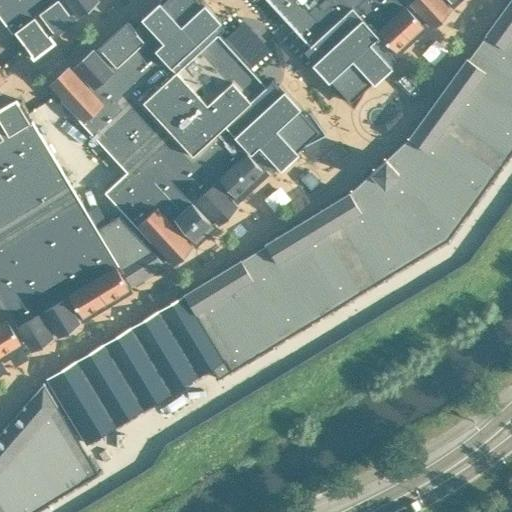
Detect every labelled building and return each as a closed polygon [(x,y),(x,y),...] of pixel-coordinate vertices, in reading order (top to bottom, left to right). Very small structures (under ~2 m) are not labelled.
[(48,36),(49,36),(22,0),(0,0),(0,17),(23,48),(24,50),(29,56),(32,53),(33,54),(51,40),(48,36)] [(22,0),(49,36),(54,32),(54,33),(73,19),(70,15),(76,11),(91,0),(22,0)] [(112,38),(99,49),(141,96),(170,69),(175,74),(207,44),(218,34),(224,29),(197,0),(165,0),(134,29),(128,23),(112,38)] [(268,0),(310,45),(351,7),(358,0),(268,0)] [(374,0),(358,0),(351,7),(392,52),(395,49),(395,50),(409,37),(374,0)] [(404,0),(374,0),(409,37),(425,22),(404,0)] [(445,0),(404,0),(425,22),(427,20),(430,23),(445,9),(447,7),(450,5),(445,0)] [(310,45),(304,50),(306,53),(337,86),(334,89),(353,104),(366,87),(396,59),(390,54),(392,52),(351,7),(310,45)] [(511,12),(505,8),(487,34),(511,52),(511,12)] [(170,69),(141,96),(156,114),(186,87),(204,106),(207,103),(248,65),(218,34),(207,44),(175,74),(170,69)] [(511,52),(487,34),(468,59),(511,91),(511,52)] [(99,49),(76,71),(145,147),(167,126),(156,114),(141,96),(99,49)] [(448,85),(429,111),(503,164),(511,151),(511,91),(468,59),(467,60),(466,59),(448,85)] [(186,87),(156,114),(167,126),(192,154),(208,139),(224,124),(266,85),(263,81),(248,65),(207,103),(204,106),(186,87)] [(71,70),(51,89),(55,95),(57,97),(123,167),(145,147),(76,71),(73,73),(71,70)] [(266,85),(224,124),(265,169),(268,167),(273,172),(303,145),(321,133),(308,113),(304,116),(272,80),(266,85)] [(73,188),(28,114),(27,112),(20,100),(0,112),(0,132),(47,211),(76,193),(73,188)] [(429,111),(410,137),(484,190),(503,164),(429,111)] [(208,139),(192,154),(233,199),(249,184),(265,169),(224,124),(208,139)] [(167,126),(145,147),(213,222),(216,219),(217,219),(232,205),(236,202),(233,199),(192,154),(167,126)] [(47,211),(0,132),(0,189),(22,226),(47,211)] [(409,138),(374,170),(426,253),(448,239),(484,190),(410,137),(409,138)] [(145,147),(123,167),(127,172),(135,181),(150,197),(191,242),(213,222),(145,147)] [(350,192),(349,193),(352,197),(398,270),(426,253),(374,170),(350,192)] [(127,172),(105,192),(114,202),(129,218),(162,255),(164,257),(169,263),(191,242),(150,197),(135,181),(127,172)] [(22,226),(0,189),(0,239),(20,228),(22,226)] [(131,285),(127,278),(126,276),(97,229),(76,193),(47,211),(104,302),(131,285)] [(349,193),(322,209),(370,287),(398,270),(349,193)] [(322,209),(294,226),(343,303),(370,287),(322,209)] [(75,319),(104,302),(47,211),(22,226),(20,228),(75,319)] [(117,217),(97,229),(126,276),(127,278),(131,285),(162,267),(117,217)] [(294,226),(267,242),(315,320),(343,303),(294,226)] [(75,319),(20,228),(0,239),(0,251),(40,321),(49,335),(51,334),(72,321),(75,319)] [(251,254),(241,261),(288,336),(315,320),(267,242),(266,243),(267,245),(251,254)] [(49,335),(40,321),(0,251),(0,315),(3,321),(18,344),(26,339),(30,347),(49,335)] [(214,277),(186,294),(226,360),(233,370),(261,353),(288,336),(241,261),(214,277)] [(186,294),(159,310),(199,376),(212,368),(226,360),(186,294)] [(159,310),(132,327),(172,393),(199,376),(159,310)] [(0,354),(18,344),(3,321),(0,315),(0,354)] [(132,327),(105,343),(145,409),(172,393),(132,327)] [(105,343),(77,360),(117,426),(145,409),(105,343)] [(77,360),(48,378),(88,444),(117,426),(77,360)] [(233,370),(226,360),(212,368),(214,371),(219,379),(233,370)] [(44,383),(24,405),(75,487),(99,473),(44,383)] [(5,427),(0,433),(0,472),(24,511),(34,511),(51,502),(75,487),(24,405),(5,427)] [(24,511),(0,472),(0,511),(24,511)]
